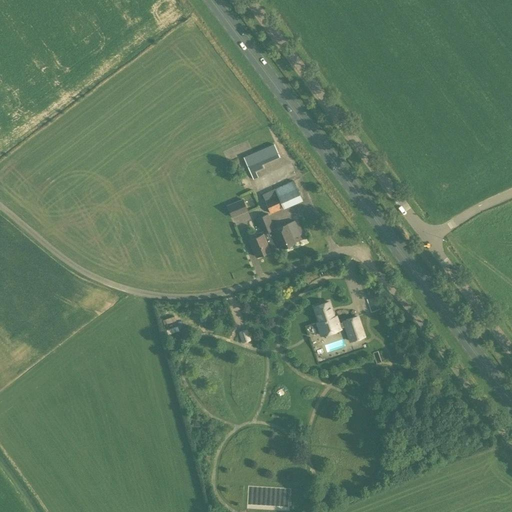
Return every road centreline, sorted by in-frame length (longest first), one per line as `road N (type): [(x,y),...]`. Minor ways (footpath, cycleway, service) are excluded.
road 1 (unclassified): [(511,445),(358,253),(229,291),(155,295),(76,268),(0,206)]
road 2 (primary): [(511,404),(210,0)]
road 3 (unclassified): [(428,241),(248,0)]
road 4 (unclassified): [(511,353),(428,241)]
